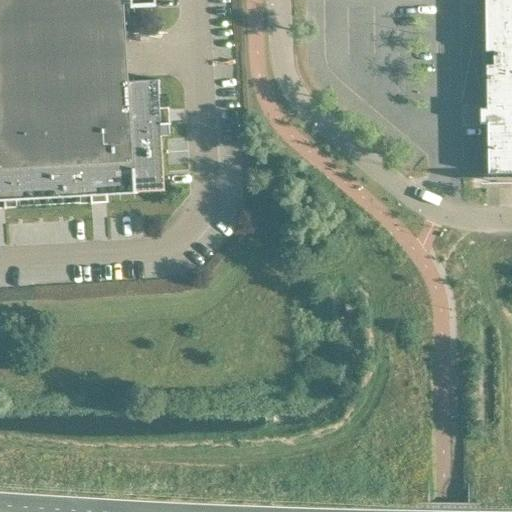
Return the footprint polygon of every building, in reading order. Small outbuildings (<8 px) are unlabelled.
[(0,0),(0,64),(39,63),(99,60),(127,58),(126,40),(123,1),(130,0),(130,8),(153,7),(153,0),(0,0)] [(511,0),(484,0),(485,52),(492,51),(492,64),(485,64),(486,107),(479,107),(479,124),(486,124),(487,174),(511,173),(511,0)] [(127,58),(99,60),(102,128),(106,193),(137,191),(164,190),(161,135),(169,134),(168,124),(170,124),(170,122),(168,123),(167,109),(159,109),(158,79),(128,81),(128,77),(127,58)] [(99,60),(39,63),(43,131),(47,196),(80,195),(80,196),(80,202),(90,202),(90,204),(92,204),(92,202),(106,201),(106,195),(106,193),(102,128),(99,60)] [(39,63),(0,64),(0,206),(4,207),(4,208),(6,208),(6,207),(16,206),(15,200),(15,198),(47,196),(43,131),(39,63)]
